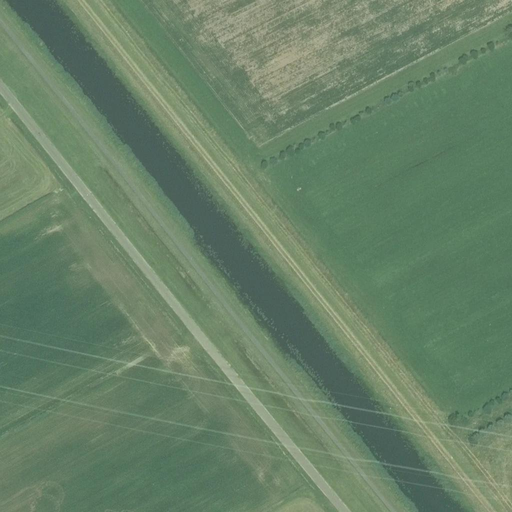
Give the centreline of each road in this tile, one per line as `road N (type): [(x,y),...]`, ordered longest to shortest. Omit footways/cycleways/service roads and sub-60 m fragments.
road 1 (track): [(492,511),(79,0)]
road 2 (unclassified): [(344,511),(0,88)]
